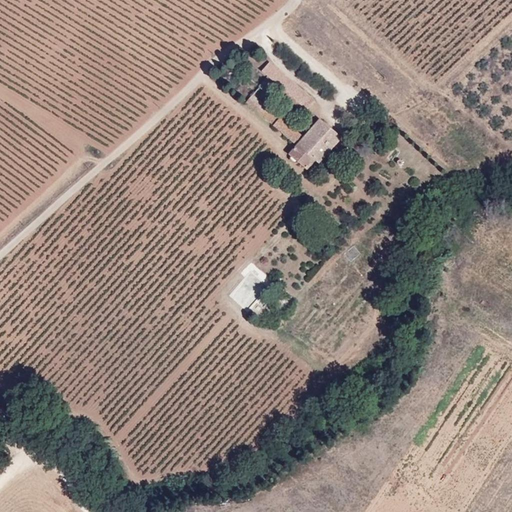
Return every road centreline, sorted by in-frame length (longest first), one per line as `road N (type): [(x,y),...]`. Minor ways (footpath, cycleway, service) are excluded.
road 1 (unclassified): [(296,0),(0,257)]
road 2 (track): [(0,484),(38,453),(75,482),(89,511)]
